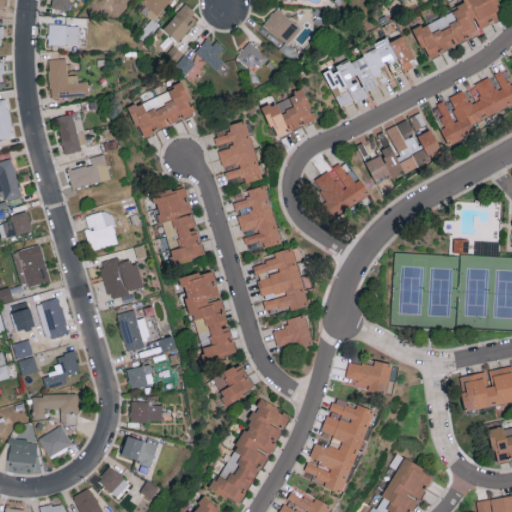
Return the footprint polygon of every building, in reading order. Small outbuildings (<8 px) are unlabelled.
[(52,0),(52,8),(70,9),(70,0),(52,0)] [(161,14),(169,0),(139,0),(139,1),(161,14)] [(427,58),(455,47),(454,44),(481,33),(479,28),(492,23),(492,22),(504,18),(496,0),(474,0),(413,24),(427,58)] [(199,17),(184,5),(164,29),(179,42),(199,17)] [(286,45),(301,29),(278,7),(263,23),(286,45)] [(79,45),(79,25),(49,24),(48,44),(79,45)] [(341,108),(368,95),(366,92),(380,85),(376,77),(383,74),(380,68),(399,59),(404,71),(417,65),(403,36),(390,42),(387,37),(373,44),(376,49),(334,68),(333,68),(324,72),(341,108)] [(224,60),(218,56),(225,47),(216,41),(214,43),(206,37),(195,53),(218,69),(224,60)] [(257,70),(268,57),(249,41),(238,55),(257,70)] [(175,66),(185,74),(194,61),(184,54),(175,66)] [(48,59),(50,98),(89,95),(88,81),(78,82),(78,74),(67,75),(66,58),(48,59)] [(447,144),(476,134),(471,120),(511,105),(511,83),(508,85),(503,69),(493,73),(493,75),(475,82),(481,99),(469,104),(464,90),(450,95),(458,120),(453,122),(446,102),(435,105),(443,128),(442,128),(447,144)] [(195,113),(183,83),(154,95),(153,91),(141,95),(143,101),(130,106),(141,138),(168,127),(166,124),(195,113)] [(263,107),(276,138),(304,126),(304,125),(317,120),(303,89),(263,107)] [(0,138),(13,136),(7,98),(0,99),(0,138)] [(87,143),(79,112),(56,117),(65,154),(81,150),(80,145),(87,143)] [(262,177),(246,120),(229,124),(231,132),(214,136),(217,147),(222,167),(238,162),(239,167),(224,171),(226,179),(244,174),(246,181),(262,177)] [(443,155),(432,129),(418,135),(422,145),(419,146),(407,120),(386,129),(393,145),(380,150),(382,155),(366,162),(375,183),(390,176),(391,178),(443,155)] [(73,188),(111,177),(104,154),(91,157),(92,163),(67,169),(73,188)] [(0,161),(0,180),(4,199),(22,195),(12,158),(0,161)] [(314,179),(333,214),(369,194),(361,179),(353,183),(342,161),(331,167),(332,169),(314,179)] [(281,242),(265,183),(247,188),(250,196),(233,201),(236,211),(237,211),(242,230),(257,226),(259,232),(244,236),(246,244),(263,240),(265,246),(281,242)] [(206,253),(183,184),(151,194),(160,221),(172,217),(181,245),(171,249),(175,263),(206,253)] [(109,209),(84,216),(92,247),(118,240),(109,209)] [(0,229),(1,236),(31,231),(28,210),(9,214),(10,220),(0,222),(0,229)] [(180,245),(172,218),(162,221),(169,248),(180,245)] [(469,238),(454,237),(453,251),(468,251),(469,238)] [(50,279),(40,243),(12,251),(22,286),(50,279)] [(263,299),(266,310),(290,305),(291,308),(307,304),(294,246),(274,251),(276,258),(253,263),(255,274),(257,274),(261,295),(284,289),(285,294),(263,299)] [(109,298),(130,294),(129,290),(144,287),(138,259),(120,263),(118,257),(100,260),(109,298)] [(236,352),(230,324),(227,324),(215,268),(181,276),(191,318),(206,315),(212,343),(203,346),(206,359),(236,352)] [(69,333),(58,296),(41,300),(51,338),(69,333)] [(118,312),(126,351),(145,346),(143,338),(149,337),(145,316),(137,318),(135,309),(118,312)] [(279,349),(312,339),(304,313),(285,318),(287,326),(273,330),(279,349)] [(32,354),(29,339),(13,342),(16,357),(32,354)] [(67,382),(65,375),(81,371),(75,349),(56,355),(60,368),(42,373),(46,387),(67,382)] [(0,378),(9,377),(4,350),(0,351),(0,378)] [(22,375),(38,370),(34,355),(18,359),(22,375)] [(391,363),(375,359),(374,364),(349,359),(346,377),(357,379),(356,385),(368,387),(367,389),(386,393),(391,363)] [(212,376),(226,402),(255,387),(241,361),(212,376)] [(126,368),(130,387),(154,383),(150,363),(126,368)] [(459,375),(465,408),(511,399),(511,364),(487,369),(487,370),(459,375)] [(60,406),(61,424),(78,424),(77,393),(33,394),(33,417),(45,417),(45,407),(60,406)] [(342,492),(374,409),(356,402),(355,404),(335,396),(329,411),(328,411),(321,430),(343,439),(339,449),(316,440),(308,459),(304,469),(315,473),(313,478),(325,483),(324,485),(342,492)] [(268,456),(257,449),(259,446),(270,452),(284,429),(282,428),(290,415),(263,398),(210,486),(239,503),(268,456)] [(162,420),(162,401),(130,402),(131,421),(162,420)] [(511,423),(489,428),(496,461),(511,458),(511,423)] [(49,455),(72,442),(62,424),(39,437),(49,455)] [(158,439),(147,436),(147,439),(126,434),(121,456),(152,463),(158,439)] [(36,461),(37,439),(9,438),(8,460),(36,461)] [(411,511),(418,498),(421,499),(427,486),(428,487),(434,476),(422,471),(424,466),(403,455),(377,508),(372,506),(368,511),(411,511)] [(116,496),(129,482),(111,465),(98,479),(116,496)] [(140,491),(152,498),(159,488),(146,480),(140,491)] [(81,511),(102,511),(90,486),(72,495),(81,511)] [(328,511),(332,506),(316,496),(313,501),(292,488),(285,500),(277,511),(328,511)] [(511,511),(511,494),(477,498),(478,511),(511,511)] [(223,511),(203,495),(189,511),(223,511)] [(66,511),(65,502),(40,505),(40,511),(66,511)]
